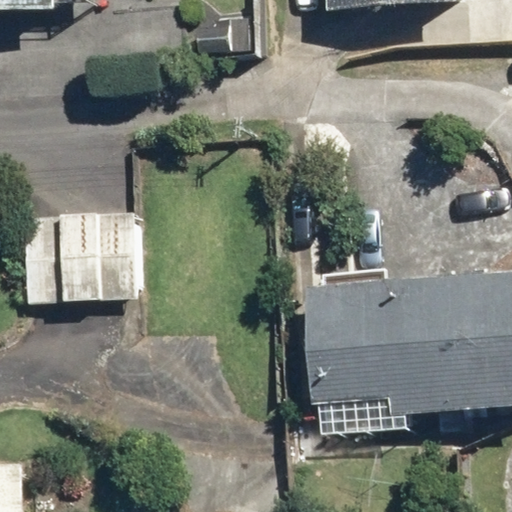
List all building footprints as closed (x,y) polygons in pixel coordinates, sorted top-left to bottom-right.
[(0,0),(0,26),(65,28),(65,0),(0,0)] [(331,0),(332,26),(461,23),(460,0),(331,0)] [(96,20),(97,108),(184,107),(183,19),(96,20)] [(30,224),(33,314),(148,309),(145,220),(30,224)] [(329,422),(331,448),(422,443),(421,426),(511,420),(511,291),(309,302),(316,422),(329,422)] [(0,511),(19,511),(18,466),(0,466),(0,511)]
